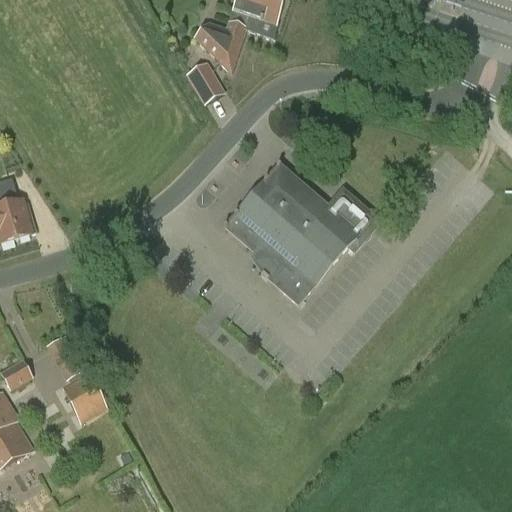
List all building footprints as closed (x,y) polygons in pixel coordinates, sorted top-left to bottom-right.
[(239,0),(233,16),(234,16),(230,28),(228,27),(227,35),(208,29),(193,44),(213,62),(220,69),(231,79),(243,45),(247,35),(259,39),(263,26),(275,31),(286,0),(239,0)] [(222,98),(211,77),(206,68),(188,79),(204,108),(209,106),(222,98)] [(312,128),(324,139),(340,121),(327,110),(312,128)] [(346,255),(347,253),(354,259),(365,247),(381,228),(345,197),(330,214),(278,169),(224,231),(252,256),(248,261),(260,279),(297,311),(309,297),(346,255)] [(12,184),(0,187),(0,218),(6,217),(7,221),(11,220),(17,244),(33,240),(27,218),(23,219),(20,209),(19,209),(12,184)] [(0,218),(0,248),(0,249),(17,244),(11,220),(7,221),(6,217),(0,218)] [(60,374),(66,386),(90,372),(84,361),(60,374)] [(23,365),(0,378),(10,396),(31,384),(23,365)] [(63,391),(81,427),(96,420),(94,414),(101,411),(103,416),(109,413),(90,377),(63,391)] [(18,424),(2,399),(0,399),(0,473),(32,454),(15,426),(18,424)]
